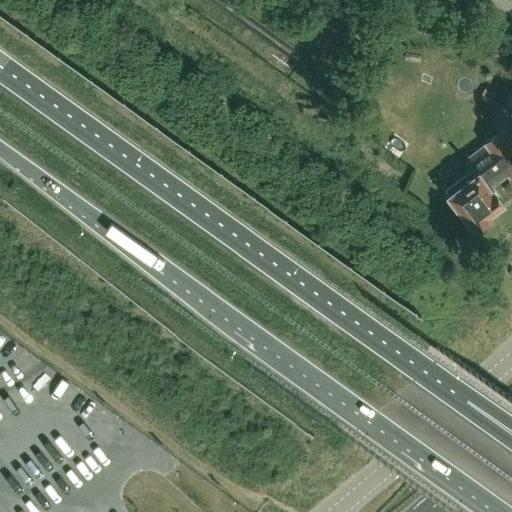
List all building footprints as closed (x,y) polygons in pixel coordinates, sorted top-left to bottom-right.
[(351,42),(356,26),(354,25),(358,13),(338,8),(332,26),(330,26),(328,36),(351,42)] [(472,226),(474,224),(478,229),(489,220),(486,216),(487,215),(485,212),(500,201),(490,187),(489,188),(486,184),(506,170),(508,173),(511,170),(511,153),(496,132),(483,141),(485,143),(463,160),(473,173),(446,193),(472,226)] [(0,347),(0,443),(8,457),(62,424),(11,341),(0,347)] [(85,438),(65,449),(68,455),(54,463),(79,506),(113,486),(85,438)] [(123,476),(130,501),(152,495),(145,470),(123,476)]
